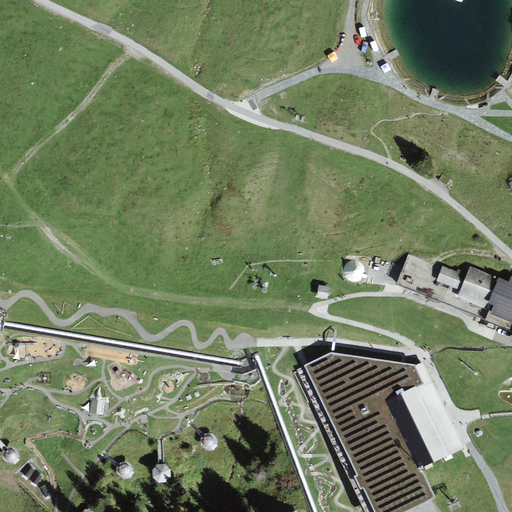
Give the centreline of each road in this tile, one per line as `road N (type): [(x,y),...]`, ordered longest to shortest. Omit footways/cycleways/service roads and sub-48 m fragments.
road 1 (track): [(44,0),(123,37),(220,98),(407,170),(511,252)]
road 2 (track): [(246,110),(252,98),(331,67),(384,75),(462,107),(511,112)]
road 3 (track): [(311,311),(104,280)]
